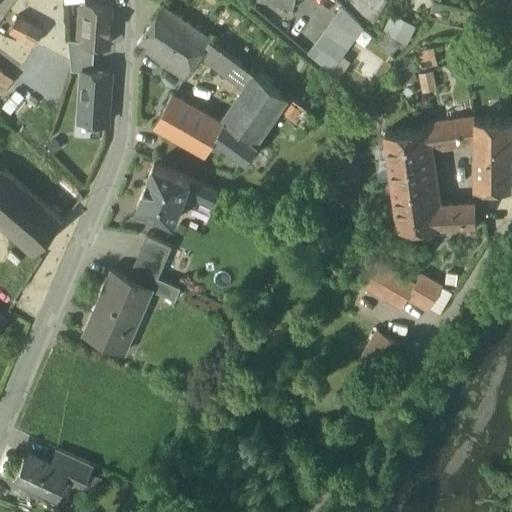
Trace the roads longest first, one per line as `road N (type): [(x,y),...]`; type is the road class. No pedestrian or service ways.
road 1 (residential): [(0,420),(123,141),(128,0)]
road 2 (residential): [(511,223),(334,481),(304,511)]
